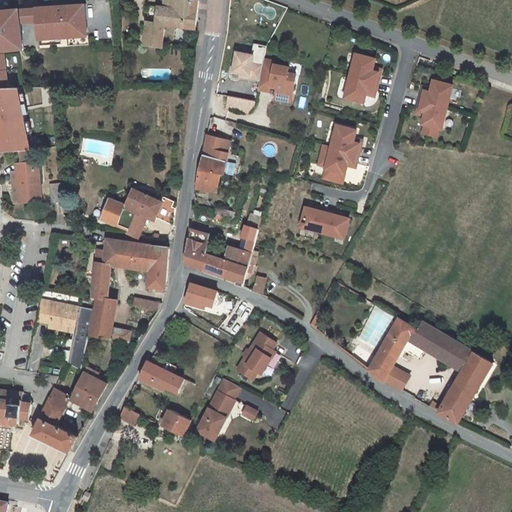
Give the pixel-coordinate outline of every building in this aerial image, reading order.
[(162,47),(165,25),(168,26),(182,27),(196,29),(199,1),(186,0),(165,0),(165,1),(164,7),(158,6),(149,6),(144,45),(162,47)] [(37,22),(38,39),(88,36),(86,4),(36,8),(36,10),(37,22)] [(12,32),(21,31),(20,23),(19,11),(19,8),(0,9),(0,51),(12,50),(18,46),(17,39),(12,36),(12,32)] [(20,23),(37,22),(36,10),(19,11),(20,23)] [(12,50),(23,50),(21,31),(12,32),(12,36),(17,39),(18,46),(12,50)] [(256,43),(254,54),(256,55),(254,62),(265,65),(266,59),(268,46),(269,45),(256,43)] [(185,59),(193,59),(194,50),(186,49),(185,59)] [(262,80),(265,65),(254,62),(256,55),(254,54),(239,51),(235,71),(242,73),(248,74),(247,77),(262,80)] [(7,70),(5,57),(5,54),(0,54),(0,87),(9,87),(7,70)] [(376,59),(356,54),(351,76),(378,83),(381,73),(372,71),(373,67),(376,59)] [(277,61),(266,59),(265,65),(262,80),(260,89),(271,92),(272,85),(279,87),(278,88),(286,90),(285,92),(294,94),(298,74),(290,72),(291,67),(276,64),(277,61)] [(378,83),(351,76),(345,97),(364,102),(366,94),(367,90),(376,93),(378,83)] [(431,92),(423,90),(420,100),(448,107),(454,85),(434,80),(432,89),(431,92)] [(286,90),(278,88),(276,99),(293,102),(294,94),(285,92),(286,90)] [(0,147),(29,145),(20,89),(0,89),(0,147)] [(248,100),(230,96),(227,108),(246,112),(248,100)] [(256,101),(248,100),(246,112),(249,112),(256,104),(256,101)] [(448,107),(420,100),(418,110),(426,112),(425,115),(423,124),(425,124),(422,133),(437,137),(440,128),(442,129),(448,107)] [(338,125),(332,147),(359,154),(362,144),(354,142),(355,139),(357,130),(338,125)] [(216,143),(217,138),(208,136),(204,155),(227,162),(241,165),(243,157),(229,154),(231,147),(216,143)] [(232,142),(217,138),(216,143),(231,147),(232,142)] [(319,166),(326,168),(332,147),(324,145),(319,166)] [(359,154),(332,147),(326,168),(324,178),(343,183),(348,165),(348,162),(357,164),(359,154)] [(21,152),(22,163),(33,162),(32,151),(21,152)] [(225,175),(227,162),(204,155),(197,188),(218,191),(221,174),(225,175)] [(17,172),(20,203),(42,201),(38,162),(33,162),(22,163),(16,164),(17,172)] [(64,183),(60,183),(51,184),(53,203),(66,201),(64,183)] [(134,189),(134,190),(127,206),(126,207),(137,212),(130,230),(128,233),(140,238),(148,218),(151,219),(152,215),(157,217),(176,225),(177,209),(164,202),(162,202),(159,200),(134,189)] [(165,197),(162,202),(164,202),(177,209),(178,203),(165,197)] [(137,212),(126,207),(127,206),(110,199),(103,219),(130,230),(137,212)] [(315,209),(307,207),(301,227),(323,232),(329,210),(315,206),(315,209)] [(218,208),(217,214),(228,217),(229,211),(218,208)] [(337,212),(329,210),(323,232),(345,238),(350,219),(342,216),(336,215),(337,212)] [(229,211),(228,217),(237,219),(238,214),(229,211)] [(248,226),(259,230),(263,218),(251,215),(248,226)] [(243,237),(257,240),(259,230),(248,226),(246,225),(243,237)] [(303,228),(301,234),(312,237),(314,231),(303,228)] [(187,263),(189,264),(204,269),(207,254),(210,234),(191,229),(187,263)] [(253,254),(254,251),(257,240),(243,237),(240,250),(242,250),(253,254)] [(106,254),(104,264),(112,266),(151,270),(149,288),(166,289),(167,275),(169,248),(107,239),(107,240),(106,254)] [(204,269),(227,277),(232,262),(238,264),(242,250),(240,250),(229,246),(227,253),(220,251),(219,258),(207,254),(204,269)] [(253,254),(242,250),(238,264),(232,262),(227,277),(238,281),(237,284),(244,287),(246,278),(250,279),(251,275),(248,274),(250,264),(253,265),(255,265),(257,258),(252,256),(253,254)] [(98,252),(97,263),(104,264),(106,254),(98,252)] [(108,299),(112,266),(104,264),(97,263),(95,275),(93,287),(92,298),(96,299),(108,300),(108,299)] [(253,291),(263,295),(267,279),(260,278),(257,284),(256,284),(253,291)] [(213,307),(218,292),(192,284),(187,299),(186,303),(205,308),(206,305),(213,307)] [(108,300),(96,299),(94,309),(89,336),(111,340),(119,301),(108,299),(108,300)] [(134,306),(159,311),(160,304),(135,299),(134,306)] [(38,321),(50,323),(75,328),(78,308),(42,300),(38,321)] [(79,306),(78,308),(75,328),(74,332),(68,364),(82,371),(86,351),(87,349),(89,336),(94,309),(79,306)] [(401,352),(408,339),(425,349),(452,365),(463,345),(424,322),(419,330),(399,319),(369,370),(384,381),(385,379),(393,365),(401,352)] [(74,332),(75,328),(50,323),(49,328),(74,332)] [(115,330),(113,340),(130,344),(132,333),(115,330)] [(245,358),(237,370),(252,380),(258,372),(263,364),(266,366),(275,353),(272,350),(276,344),(263,335),(258,342),(256,340),(249,351),(245,358)] [(425,349),(408,339),(401,352),(405,354),(406,352),(420,359),(425,349)] [(463,372),(475,352),(463,345),(452,365),(463,371),(463,372)] [(463,372),(463,371),(442,407),(439,412),(458,423),(494,363),(475,352),(463,372)] [(188,381),(148,362),(140,379),(158,387),(159,384),(181,394),(188,381)] [(261,374),(266,366),(263,364),(258,372),(261,374)] [(411,376),(393,365),(385,379),(403,389),(411,376)] [(88,368),(85,373),(86,373),(101,381),(103,376),(88,368)] [(96,405),(102,394),(108,384),(101,381),(86,373),(77,391),(89,397),(84,407),(93,411),(96,405)] [(219,426),(224,417),(228,409),(231,410),(236,401),(234,400),(223,395),(230,383),(224,380),(197,432),(215,441),(222,428),(219,426)] [(234,400),(240,388),(230,383),(223,395),(234,400)] [(68,393),(57,388),(55,391),(66,396),(68,393)] [(18,423),(19,423),(19,420),(29,421),(31,402),(29,397),(24,392),(0,389),(0,417),(1,418),(0,424),(0,425),(11,427),(11,423),(13,424),(13,425),(14,425),(15,425),(16,425),(17,425),(17,424),(18,424),(18,423)] [(41,419),(57,426),(70,400),(71,399),(66,396),(55,391),(44,413),(41,419)] [(71,399),(70,400),(84,407),(89,397),(77,391),(76,391),(71,399)] [(433,401),(430,407),(439,412),(442,407),(433,401)] [(253,420),(257,413),(246,407),(242,415),(253,420)] [(140,415),(125,408),(121,419),(135,426),(140,415)] [(191,422),(170,411),(162,426),(184,437),(191,422)] [(219,426),(222,428),(227,419),(224,417),(219,426)] [(41,419),(34,435),(70,452),(78,437),(57,426),(41,419)]
